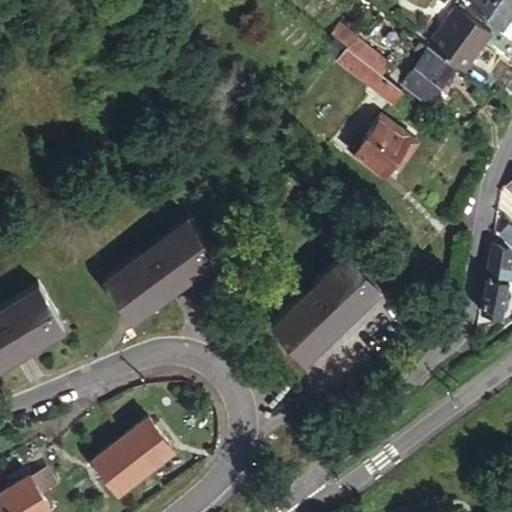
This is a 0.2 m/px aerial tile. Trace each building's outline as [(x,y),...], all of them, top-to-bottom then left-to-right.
[(473,13),(458,3),(455,0),(425,41),(460,66),(489,25),(473,13)] [(511,0),(460,0),(458,3),(473,13),(476,8),(502,25),(509,15),(511,11),(511,0)] [(511,41),(511,17),(509,15),(502,25),(498,31),(511,41)] [(354,34),(356,33),(338,20),(330,31),(347,44),(354,34)] [(511,60),(511,41),(498,31),(488,44),(511,60)] [(347,44),(345,47),(354,54),(364,41),(354,34),(347,44)] [(390,60),(364,41),(354,54),(381,73),(390,60)] [(354,54),(345,47),(336,60),(392,101),(402,88),(381,73),(354,54)] [(451,65),(426,48),(401,82),(426,100),(451,65)] [(336,60),(328,54),(321,64),(328,70),(336,60)] [(395,167),(417,139),(381,110),(360,136),(356,132),(348,142),(382,171),(389,162),(395,167)] [(318,157),(307,167),(356,218),(367,207),(318,157)] [(389,162),(382,171),(388,175),(395,167),(389,162)] [(215,252),(187,215),(103,278),(131,315),(215,252)] [(511,229),(504,224),(495,235),(511,248),(511,229)] [(481,304),(478,313),(500,317),(502,308),(510,252),(490,248),(481,304)] [(346,250),(272,322),(303,354),(377,282),(346,250)] [(0,360),(62,322),(37,283),(0,306),(0,360)] [(146,413),(120,434),(131,450),(143,465),(144,467),(172,445),(146,413)] [(120,434),(91,457),(117,489),(144,467),(143,465),(131,450),(120,434)] [(0,491),(13,511),(39,511),(49,506),(28,471),(0,488),(0,491)] [(0,511),(13,511),(0,491),(0,511)]
